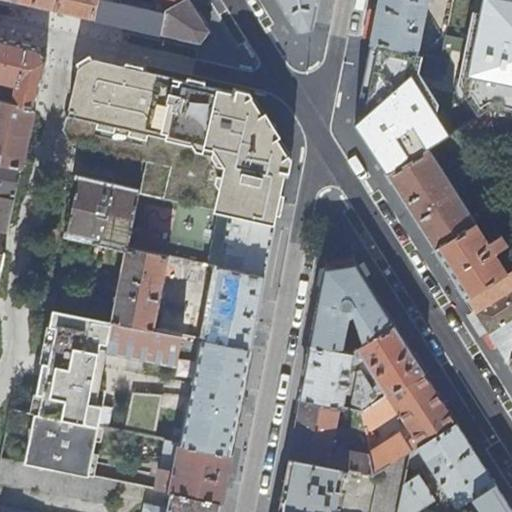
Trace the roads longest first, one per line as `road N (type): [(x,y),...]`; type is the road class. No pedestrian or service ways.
road 1 (residential): [(322,139),(247,511)]
road 2 (residential): [(72,34),(0,395)]
road 3 (residential): [(322,139),(511,436)]
road 4 (residential): [(72,34),(281,74)]
